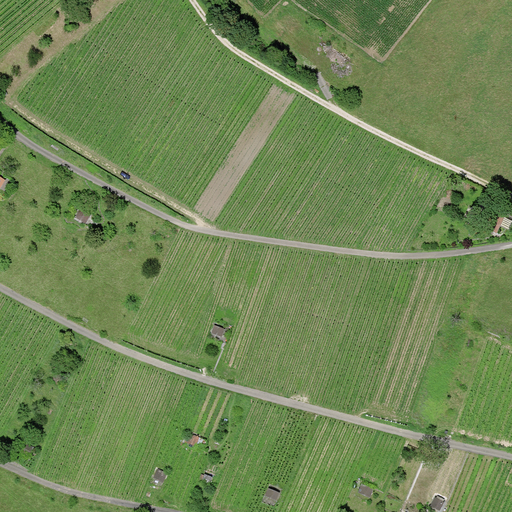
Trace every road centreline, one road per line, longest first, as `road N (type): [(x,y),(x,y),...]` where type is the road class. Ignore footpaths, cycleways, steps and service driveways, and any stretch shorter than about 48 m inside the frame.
road 1 (track): [(0,122),(56,161),(180,224),(380,255),(511,244)]
road 2 (unclassified): [(511,454),(166,365),(0,287)]
road 3 (track): [(511,197),(252,61),(192,0)]
road 4 (unclassified): [(0,465),(84,497),(180,511)]
